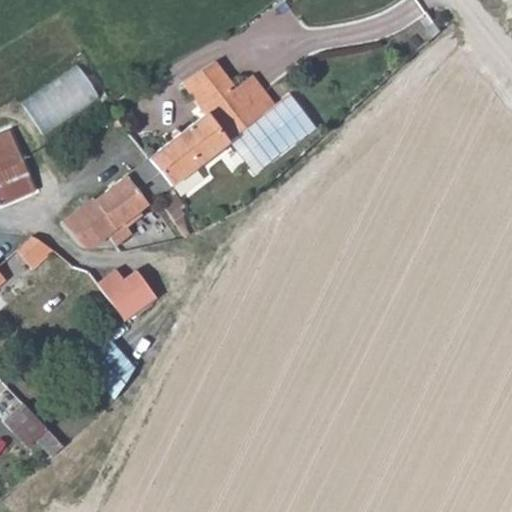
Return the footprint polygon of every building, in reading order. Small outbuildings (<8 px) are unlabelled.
[(240,106),(237,103),(210,63),(181,80),(203,114),(147,159),(169,185),(170,184),(227,141),(214,124),(240,106)] [(253,90),(237,103),(240,106),(214,124),(227,141),(267,110),(253,90)] [(0,203),(32,192),(8,131),(0,133),(0,203)] [(150,234),(172,217),(165,206),(158,194),(169,185),(147,159),(94,201),(91,198),(61,222),(79,241),(82,243),(87,245),(92,244),(107,233),(115,244),(130,232),(124,221),(134,213),(150,234)] [(158,194),(165,206),(179,196),(170,184),(169,185),(158,194)] [(15,250),(31,267),(52,249),(30,235),(15,250)] [(119,314),(151,291),(135,270),(115,284),(107,275),(96,283),(119,314)] [(61,446),(0,379),(0,400),(11,414),(2,422),(25,447),(34,439),(49,456),(61,446)]
